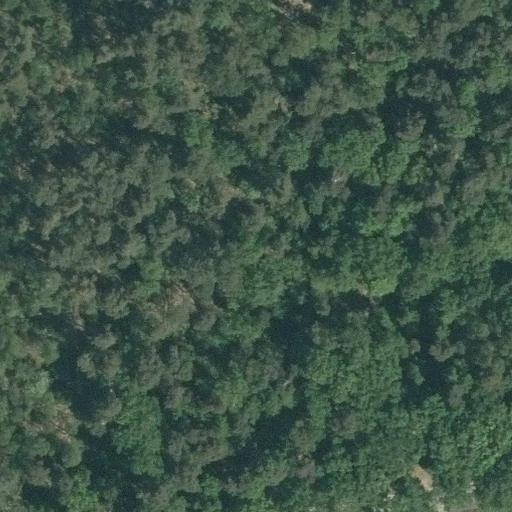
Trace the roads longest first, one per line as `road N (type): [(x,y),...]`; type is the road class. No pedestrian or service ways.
road 1 (track): [(511,43),(437,170),(365,330),(365,403),(455,495)]
road 2 (tertiary): [(362,511),(511,488)]
